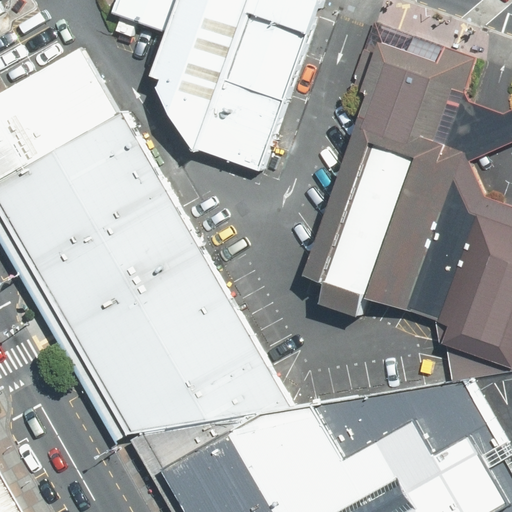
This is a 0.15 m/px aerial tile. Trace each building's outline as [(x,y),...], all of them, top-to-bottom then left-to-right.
[(0,0),(0,9),(7,5),(9,0),(0,0)] [(175,0),(115,0),(111,12),(164,31),(175,0)] [(246,0),(175,0),(164,31),(148,77),(159,80),(155,89),(168,117),(194,149),(246,0)] [(318,1),(315,0),(246,0),(194,149),(259,172),(318,1)] [(0,75),(0,173),(112,110),(68,36),(0,75)] [(450,66),(385,43),(299,287),(406,319),(458,157),(422,145),(450,66)] [(0,186),(0,212),(130,434),(288,404),(123,117),(0,186)] [(406,319),(500,349),(509,366),(511,365),(511,199),(491,191),(483,184),(473,162),(458,157),(406,319)] [(511,373),(474,379),(511,442),(511,373)] [(134,438),(174,511),(511,511),(511,442),(474,379),(293,408),(134,438)]
